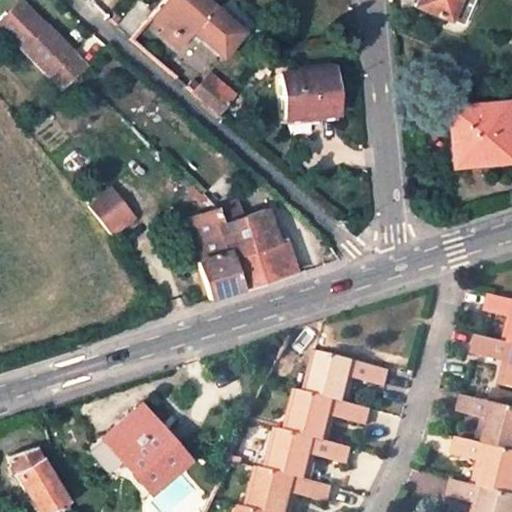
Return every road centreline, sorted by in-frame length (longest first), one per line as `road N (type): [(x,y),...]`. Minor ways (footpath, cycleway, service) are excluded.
road 1 (residential): [(67,0),(380,272)]
road 2 (unclassified): [(0,394),(380,272)]
road 3 (residential): [(375,511),(414,425),(453,280),(446,253)]
road 4 (residential): [(398,267),(367,0)]
